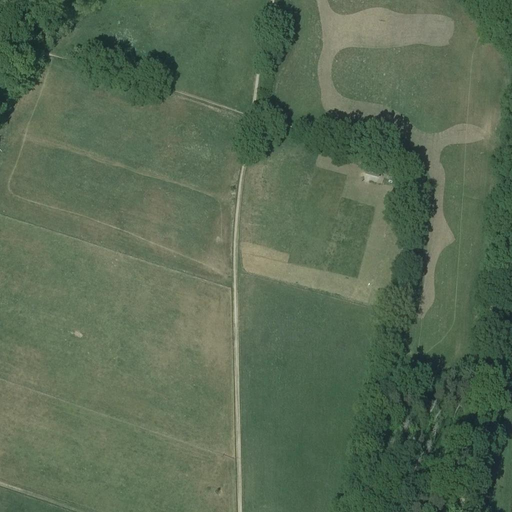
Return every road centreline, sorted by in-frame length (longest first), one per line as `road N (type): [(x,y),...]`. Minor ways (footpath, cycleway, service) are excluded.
road 1 (track): [(252,117),(385,155),(412,175),(384,393),(419,403),(479,382),(511,382)]
road 2 (track): [(272,0),(235,232),(239,511)]
road 3 (track): [(511,174),(460,511)]
road 4 (track): [(252,117),(18,41)]
road 5 (track): [(366,511),(384,393)]
